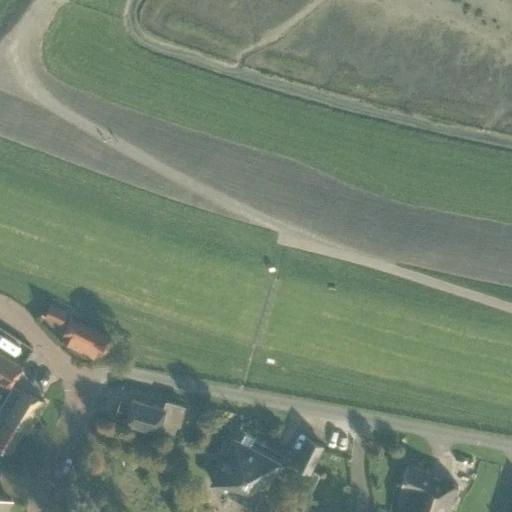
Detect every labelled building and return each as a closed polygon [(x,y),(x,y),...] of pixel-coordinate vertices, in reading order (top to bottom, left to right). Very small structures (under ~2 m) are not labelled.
[(44,315),(56,321),(60,323),(65,312),(49,304),(44,315)] [(69,318),(68,321),(62,333),(70,337),(66,344),(92,356),(96,349),(103,353),(110,338),(69,318)] [(0,382),(8,387),(20,367),(0,354),(0,382)] [(12,386),(0,405),(0,446),(8,451),(22,429),(27,432),(45,403),(21,389),(20,390),(12,386)] [(179,424),(185,407),(167,401),(165,408),(158,406),(132,399),(130,404),(121,401),(117,415),(126,417),(125,422),(173,435),(176,424),(179,424)] [(308,438),(295,464),(310,471),(323,445),(308,438)] [(255,505),(278,463),(236,440),(213,483),(255,505)] [(404,511),(448,511),(458,486),(430,476),(431,474),(408,465),(401,485),(415,490),(406,511),(405,511),(404,511)] [(0,511),(5,511),(10,501),(0,495),(0,511)] [(298,511),(323,511),(306,501),(298,511)]
